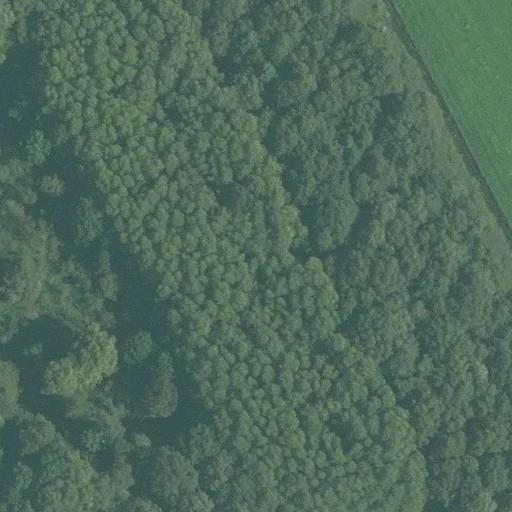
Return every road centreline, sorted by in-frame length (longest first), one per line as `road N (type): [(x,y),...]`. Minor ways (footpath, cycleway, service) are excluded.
road 1 (track): [(429,511),(164,0)]
road 2 (track): [(357,0),(511,290)]
